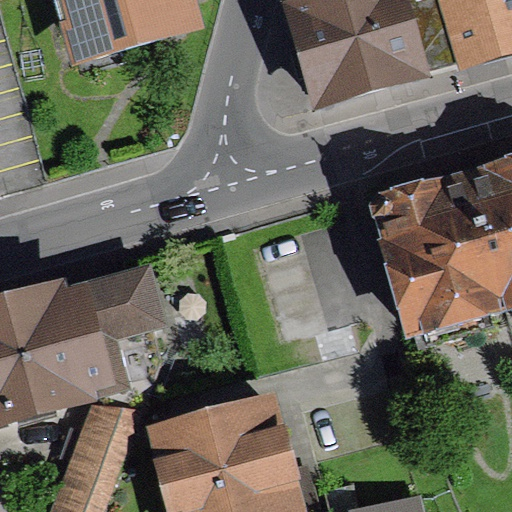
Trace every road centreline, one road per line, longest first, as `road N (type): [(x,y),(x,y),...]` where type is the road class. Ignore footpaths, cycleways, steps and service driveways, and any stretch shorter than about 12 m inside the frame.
road 1 (residential): [(227,188),(511,109)]
road 2 (residential): [(0,253),(227,188)]
road 3 (residential): [(227,188),(222,113),(249,0)]
